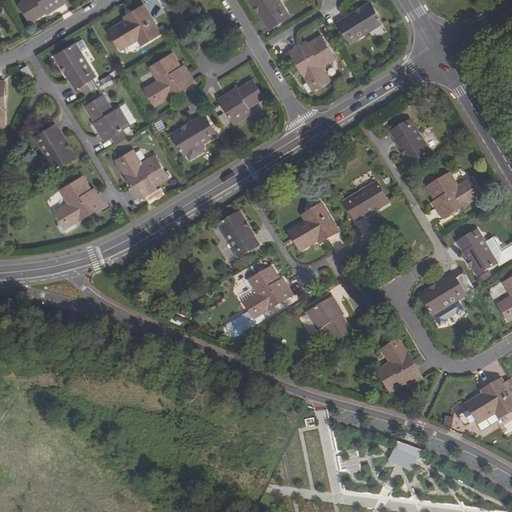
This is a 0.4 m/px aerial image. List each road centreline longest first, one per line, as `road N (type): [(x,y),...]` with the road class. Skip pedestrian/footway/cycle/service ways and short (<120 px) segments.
road 1 (residential): [(117,313),(285,385),(468,448),(511,474)]
road 2 (tertiary): [(70,263),(137,234),(309,130)]
road 3 (residential): [(375,143),(440,258),(390,288)]
road 4 (residential): [(390,288),(422,344),(446,365),(476,363),(511,343)]
road 5 (tertiary): [(309,130),(440,53)]
road 6 (residential): [(40,78),(115,198)]
road 7 (tertiary): [(440,53),(511,173)]
road 8 (residential): [(0,281),(117,313)]
